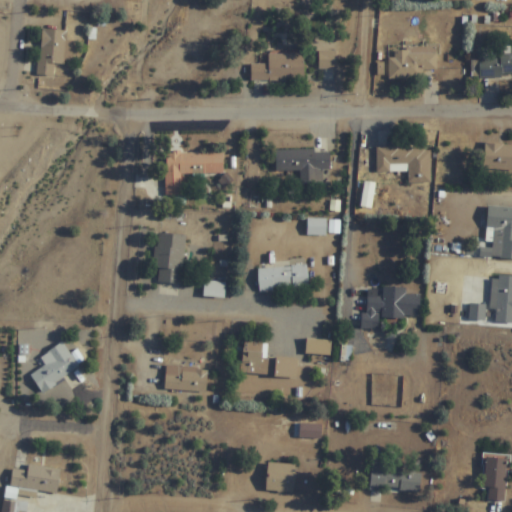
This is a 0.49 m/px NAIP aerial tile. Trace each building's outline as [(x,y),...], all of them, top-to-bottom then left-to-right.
[(41,29),(39,62),(37,61),(36,77),(55,78),(56,64),(67,64),(69,31),(41,29)] [(437,46),(436,71),(423,71),(423,79),(388,79),(389,58),(395,58),(395,51),(406,51),(406,46),(437,46)] [(304,51),(304,81),(250,81),(250,59),(269,59),(269,51),(304,51)] [(511,53),(511,75),(502,76),(502,79),(479,79),(479,54),(511,53)] [(486,142),(484,171),(506,172),(505,191),(511,191),(511,146),(504,146),(504,143),(486,142)] [(274,151),(276,173),(300,171),(301,187),(324,186),(323,170),(330,170),(329,152),(314,153),(314,148),(274,151)] [(376,148),(376,173),(408,173),(408,184),(432,184),(431,151),(425,151),(425,150),(412,150),(412,148),(376,148)] [(166,154),(167,172),(165,172),(166,196),(183,195),(182,175),(225,174),(224,154),(200,155),(200,154),(181,154),(181,152),(173,152),(173,154),(166,154)] [(376,185),(366,183),(361,207),(371,209),(376,185)] [(511,207),(488,206),(486,242),(493,243),(493,248),(481,247),(480,257),(493,258),(493,256),(500,257),(500,259),(511,259),(511,207)] [(328,220),(308,220),(307,236),(328,236),(328,220)] [(159,233),(187,236),(182,285),(157,282),(159,268),(152,267),(154,247),(157,248),(159,233)] [(256,269),(258,293),(309,289),(308,264),(291,265),(291,266),(256,269)] [(511,276),(499,275),(499,280),(492,279),(489,309),(496,310),(495,322),(511,323),(511,276)] [(225,298),(226,283),(204,283),(204,298),(225,298)] [(420,295),(419,321),(380,318),(380,331),(361,330),(362,313),(367,314),(368,289),(378,290),(378,297),(383,297),(384,287),(406,288),(406,295),(420,295)] [(471,303),(469,320),(486,321),(487,305),(471,303)] [(242,375),(297,378),(298,359),(263,357),(263,343),(244,342),(242,375)] [(29,376),(42,395),(65,380),(72,391),(87,380),(62,343),(39,358),(44,365),(29,376)] [(208,369),(166,367),(165,389),(207,390),(208,369)] [(484,489),(489,489),(489,502),(505,502),(507,459),(485,459),(484,489)] [(13,469),(10,487),(57,495),(61,469),(29,464),(27,472),(13,469)] [(296,465),(267,464),(267,492),(317,493),(318,475),(296,474),(296,465)] [(421,494),(421,467),(371,466),(371,492),(421,494)] [(1,511),(3,501),(16,503),(14,511),(1,511)]
